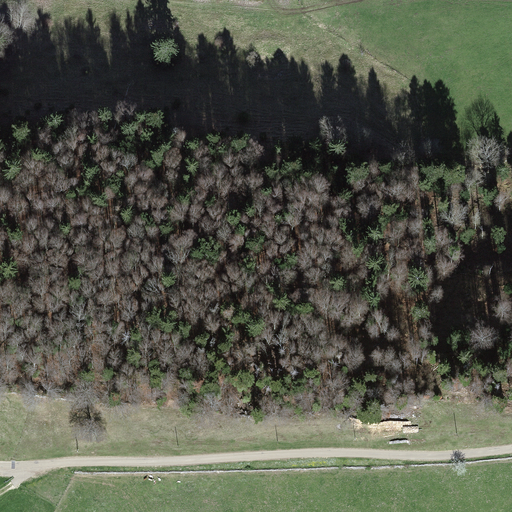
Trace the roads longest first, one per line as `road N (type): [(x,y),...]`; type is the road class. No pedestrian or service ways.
road 1 (track): [(0,470),(289,454),(444,461),(511,449)]
road 2 (track): [(337,0),(289,8),(178,0)]
